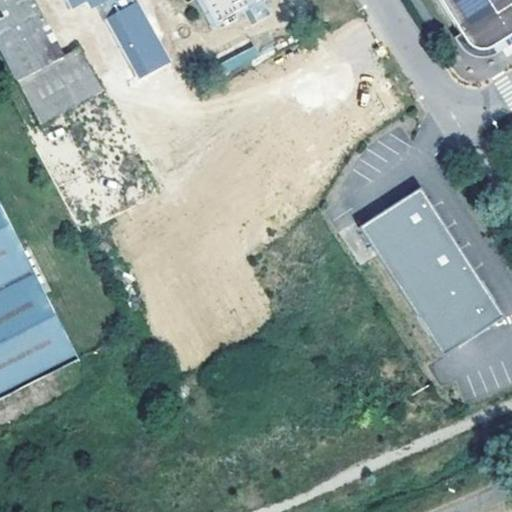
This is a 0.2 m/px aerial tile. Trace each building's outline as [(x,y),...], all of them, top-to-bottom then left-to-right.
[(122,163),(141,152),(81,34),(64,46),(38,0),(0,0),(0,42),(42,120),(92,94),(112,135),(109,137),(122,163)] [(64,0),(71,15),(108,0),(64,0)] [(138,0),(106,16),(138,80),(170,64),(138,0)] [(275,0),(205,0),(224,34),(230,31),(232,35),(246,27),(244,24),(278,4),(275,0)] [(511,0),(438,0),(465,42),(473,47),(483,51),(492,47),(505,39),(511,34),(511,0)] [(417,185),(355,223),(436,353),(499,315),(417,185)] [(0,399),(77,361),(0,210),(0,399)]
